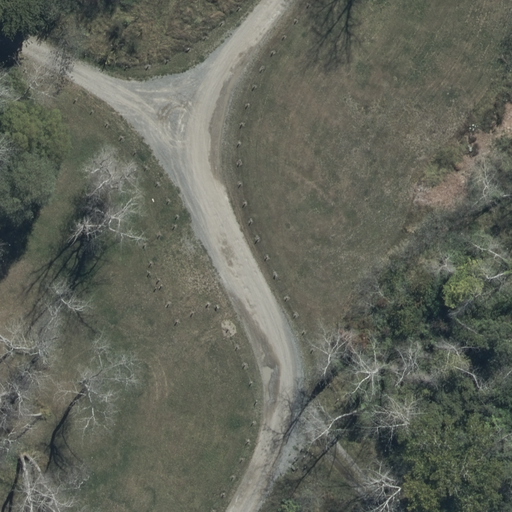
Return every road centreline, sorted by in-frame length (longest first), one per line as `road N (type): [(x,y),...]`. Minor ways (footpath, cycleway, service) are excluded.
road 1 (track): [(184,121),(197,176),(250,288),(280,395)]
road 2 (track): [(280,395),(403,511)]
road 3 (track): [(267,0),(184,121)]
